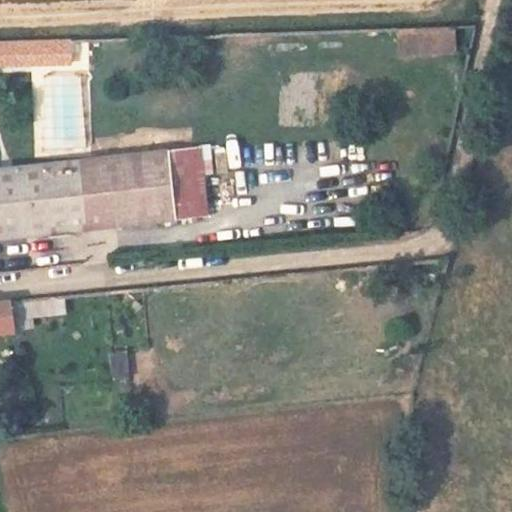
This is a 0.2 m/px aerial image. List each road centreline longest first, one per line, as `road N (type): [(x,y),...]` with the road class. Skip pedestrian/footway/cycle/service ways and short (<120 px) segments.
road 1 (unclassified): [(449,217),(436,240),(400,252),(0,290)]
road 2 (track): [(495,0),(449,217)]
